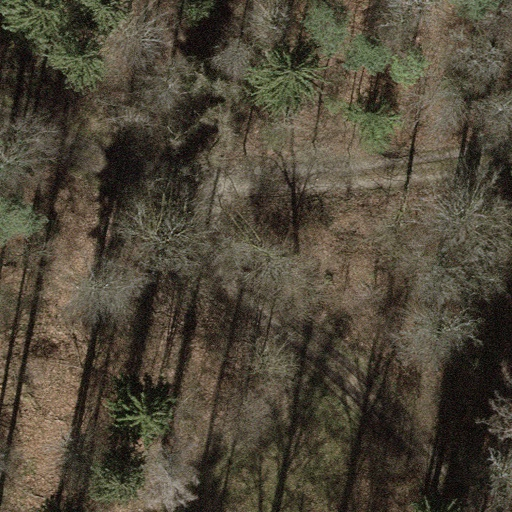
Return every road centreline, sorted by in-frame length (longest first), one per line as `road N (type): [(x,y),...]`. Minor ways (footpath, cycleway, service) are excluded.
road 1 (track): [(0,122),(161,184),(417,172),(511,152)]
road 2 (track): [(463,511),(421,446),(161,184)]
